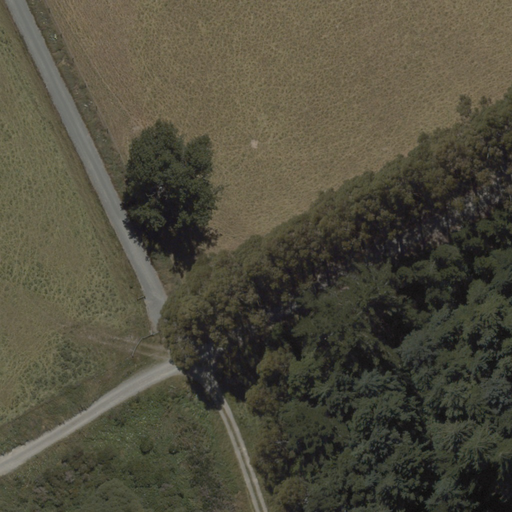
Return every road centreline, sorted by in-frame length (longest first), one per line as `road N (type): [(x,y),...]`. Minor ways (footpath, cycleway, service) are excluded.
road 1 (track): [(173,381),(511,188)]
road 2 (track): [(0,467),(173,381)]
road 3 (track): [(173,381),(221,511)]
